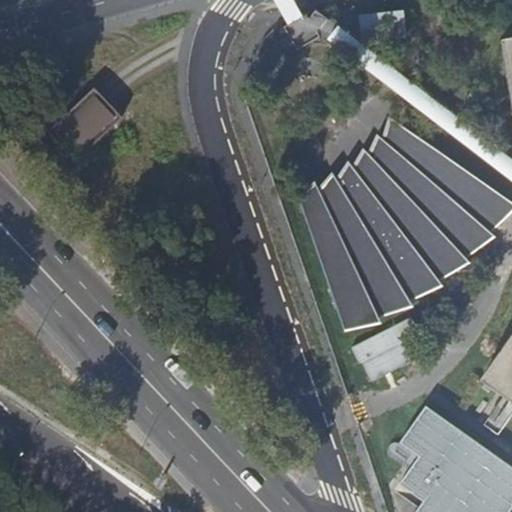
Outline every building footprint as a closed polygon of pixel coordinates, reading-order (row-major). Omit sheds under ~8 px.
[(407,37),(404,12),(360,16),(364,41),(407,37)] [(511,39),(493,43),(511,152),(511,151),(511,39)] [(80,155),(122,114),(95,86),(52,127),(80,155)] [(127,120),(122,114),(80,155),(85,160),(127,120)] [(484,249),(480,242),(496,222),(511,204),(402,127),(378,152),(363,167),(435,281),(448,271),(457,272),(468,271),(481,266),(486,263),(484,249)] [(435,281),(363,167),(302,204),(346,331),(435,281)] [(412,319),(352,348),(359,363),(419,333),(412,319)] [(511,329),(481,372),(504,408),(511,413),(511,329)] [(511,511),(511,471),(426,412),(402,448),(421,464),(401,487),(423,507),(420,511),(511,511)]
